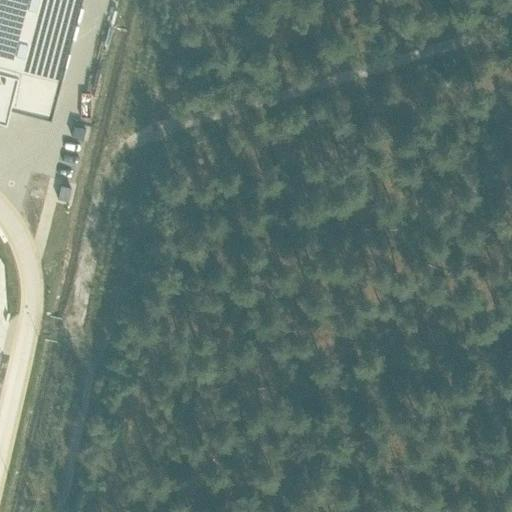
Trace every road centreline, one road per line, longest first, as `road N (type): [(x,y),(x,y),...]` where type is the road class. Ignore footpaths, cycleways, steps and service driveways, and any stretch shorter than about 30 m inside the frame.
road 1 (track): [(25,324),(70,335),(103,171),(125,140),(511,27)]
road 2 (unclassified): [(0,436),(29,292),(27,263),(0,211)]
road 3 (track): [(70,335),(90,364),(56,511)]
